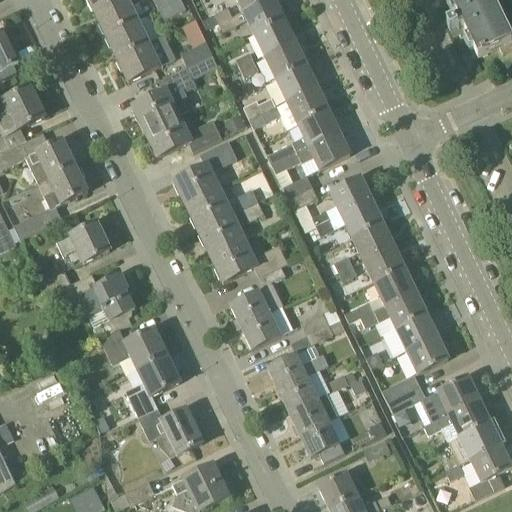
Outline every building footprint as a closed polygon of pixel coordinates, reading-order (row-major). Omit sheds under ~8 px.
[(94,13),(95,16),(126,2),(125,0),(87,0),(89,4),(87,5),(91,14),(94,13)] [(160,13),(181,3),(179,0),(158,0),(154,2),(160,13)] [(235,0),(243,15),(273,0),(235,0)] [(243,15),(254,38),(284,23),(273,0),(243,15)] [(447,28),(450,34),(450,35),(457,31),(461,39),(466,36),(478,61),(496,52),(499,51),(503,58),(511,53),(511,44),(511,45),(496,12),(490,0),(448,0),(459,22),(447,28)] [(126,2),(95,16),(100,27),(98,28),(103,38),(105,37),(107,40),(137,25),(126,2)] [(181,3),(160,13),(165,24),(186,14),(181,3)] [(218,26),(232,20),(228,12),(214,18),(202,24),(206,33),(218,26)] [(237,30),(232,20),(218,26),(223,36),(237,30)] [(264,59),(295,45),(284,23),(254,38),(264,59)] [(148,48),(137,25),(107,40),(107,41),(105,42),(110,52),(112,51),(118,63),(148,48)] [(196,25),(182,31),(187,42),(201,35),(196,25)] [(0,76),(19,67),(3,34),(0,35),(0,76)] [(148,48),(118,63),(119,65),(117,66),(121,75),(123,74),(129,86),(161,71),(160,69),(174,62),(164,41),(161,42),(148,48)] [(275,83),(306,68),(295,45),(264,59),(275,83)] [(206,46),(182,58),(188,71),(212,59),(206,46)] [(240,71),(254,65),(250,57),(236,64),(240,71)] [(245,82),(259,75),(254,65),(240,71),(245,82)] [(286,105),(317,90),(306,68),(275,83),(286,105)] [(179,120),(193,114),(185,96),(197,91),(188,72),(158,86),(162,96),(132,110),(145,137),(179,120)] [(0,134),(2,139),(3,141),(20,132),(44,121),(30,90),(3,103),(3,104),(0,105),(0,134)] [(287,106),(297,128),(328,113),(317,90),(286,105),(287,106)] [(249,123),(275,110),(272,103),(259,109),(257,105),(244,111),(249,123)] [(281,121),(276,111),(275,110),(249,123),(254,134),(281,121)] [(328,113),(297,128),(304,142),(267,160),(271,167),(338,135),(328,113)] [(225,126),(231,138),(246,131),(240,119),(225,126)] [(188,138),(179,120),(145,137),(158,162),(188,147),(193,157),(222,144),(213,126),(188,138)] [(277,178),(287,173),(302,166),(303,168),(314,162),(319,174),(350,159),(338,135),(271,167),(277,178)] [(0,139),(0,157),(9,154),(3,141),(2,139),(0,139)] [(30,161),(26,163),(38,188),(47,183),(76,170),(63,144),(50,150),(30,161)] [(186,209),(221,193),(213,176),(238,163),(229,145),(201,159),(206,169),(174,184),(186,209)] [(9,154),(0,157),(0,175),(26,163),(30,161),(23,147),(9,154)] [(82,183),(78,174),(76,170),(47,183),(38,188),(50,213),(51,214),(56,211),(88,196),(82,183)] [(288,202),(312,190),(307,180),(293,187),(284,192),(288,202)] [(341,218),(371,203),(361,181),(330,196),(341,218)] [(306,209),(318,203),(312,190),(288,202),(295,215),(306,209)] [(199,236),(234,219),(221,193),(186,209),(199,236)] [(242,214),(259,206),(253,194),(236,201),(242,214)] [(383,227),(371,203),(341,218),(341,220),(331,225),(330,224),(316,230),(321,241),(335,234),(346,228),(352,242),(383,227)] [(242,214),(248,226),(264,219),(259,206),(242,214)] [(56,229),(50,214),(14,231),(21,244),(56,229)] [(313,222),(316,230),(330,224),(327,215),(313,222)] [(0,216),(0,261),(17,251),(0,216)] [(211,260),(246,244),(234,219),(199,236),(211,260)] [(84,266),(85,266),(110,255),(96,227),(57,246),(65,262),(67,261),(73,272),(84,266)] [(363,264),(393,249),(383,227),(352,242),(363,264)] [(281,271),(288,268),(279,249),(254,262),(246,244),(211,260),(224,287),(255,272),(260,282),(260,281),(281,271)] [(373,286),(404,271),(393,249),(363,264),(373,286)] [(339,277),(353,270),(349,261),(334,268),(339,277)] [(339,277),(343,285),(357,278),(353,270),(339,277)] [(241,331),(278,313),(284,310),(272,286),(286,280),(281,271),(260,281),(265,292),(260,295),(259,294),(230,308),(241,331)] [(380,300),(385,310),(415,295),(404,271),(373,286),(380,300)] [(48,300),(71,289),(65,275),(41,286),(48,300)] [(132,328),(127,317),(135,313),(125,294),(128,293),(121,279),(97,290),(92,280),(71,289),(48,300),(54,312),(79,300),(95,332),(102,329),(108,340),(120,334),(132,328)] [(396,333),(427,318),(415,295),(385,310),(373,315),(361,322),(365,331),(379,325),(380,327),(390,322),(396,333)] [(345,319),(349,327),(361,322),(373,315),(369,307),(356,313),(345,319)] [(281,340),(281,339),(290,335),(278,313),(241,331),(252,354),(281,340)] [(329,329),(322,316),(301,327),(308,340),(329,329)] [(406,355),(437,340),(427,318),(396,333),(406,355)] [(308,340),(292,348),(296,358),(298,357),(314,349),(333,339),(333,338),(329,329),(308,340)] [(127,379),(167,360),(154,333),(126,346),(120,334),(108,340),(102,343),(115,371),(121,368),(127,379)] [(437,340),(406,355),(418,378),(448,363),(437,340)] [(378,356),(367,362),(371,372),(383,367),(378,356)] [(298,357),(296,358),(268,372),(279,394),(307,380),(321,373),(321,374),(329,370),(323,359),(303,368),(298,357)] [(139,422),(158,413),(151,401),(180,387),(167,360),(127,379),(133,392),(127,395),(131,404),(139,422)] [(334,396),(338,394),(349,389),(344,379),(330,386),(334,396)] [(319,404),(318,403),(307,380),(279,394),(290,418),(319,404)] [(388,405),(419,390),(414,380),(383,396),(388,405)] [(420,404),(421,405),(432,426),(479,403),(468,380),(437,395),(437,396),(425,402),(420,404)] [(394,418),(403,414),(421,405),(420,404),(425,402),(419,390),(388,405),(394,418)] [(338,420),(327,398),(318,403),(319,404),(290,418),(300,439),(329,426),(329,425),(338,420)] [(448,446),(490,425),(479,403),(432,426),(425,430),(430,440),(442,433),(448,446)] [(171,462),(185,456),(203,447),(186,413),(163,424),(158,413),(139,422),(150,446),(157,443),(161,452),(171,462)] [(470,463),(501,448),(490,425),(448,446),(456,460),(442,467),(446,475),(460,468),(470,463)] [(329,426),(300,439),(311,462),(340,448),(329,426)] [(14,444),(6,427),(0,429),(0,446),(1,450),(14,444)] [(385,445),(364,456),(368,465),(390,455),(385,445)] [(481,486),(469,492),(475,505),(504,490),(498,479),(511,472),(511,471),(501,448),(470,463),(481,486)] [(0,497),(16,488),(0,455),(0,497)] [(175,511),(203,511),(228,500),(213,468),(183,482),(184,483),(172,489),(178,500),(173,511),(175,511)] [(465,478),(460,468),(446,475),(450,485),(465,478)] [(328,511),(331,511),(358,499),(347,477),(318,491),(328,511)] [(121,499),(127,511),(130,511),(156,500),(149,486),(121,499)] [(24,506),(28,511),(41,511),(55,503),(48,492),(24,506)] [(422,496),(411,502),(415,511),(419,511),(428,508),(422,496)] [(387,499),(363,511),(358,499),(331,511),(385,511),(391,509),(387,499)]
